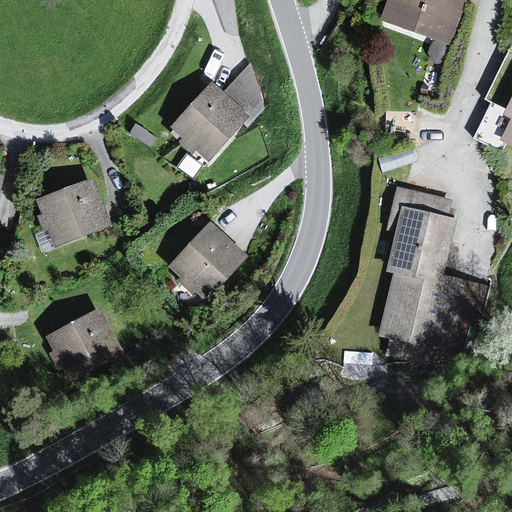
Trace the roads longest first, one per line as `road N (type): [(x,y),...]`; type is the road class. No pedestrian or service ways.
road 1 (tertiary): [(0,484),(242,343),(300,268),(318,203),(319,159),(313,98),(281,0)]
road 2 (residential): [(0,124),(76,130),(139,89),(188,0)]
